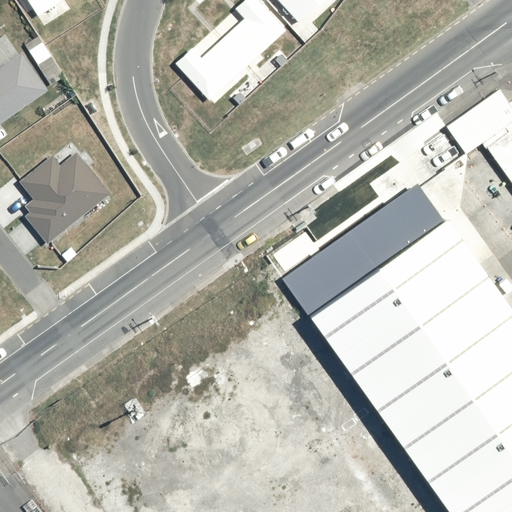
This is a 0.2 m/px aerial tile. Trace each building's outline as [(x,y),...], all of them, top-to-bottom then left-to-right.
[(28,0),(38,15),(61,0),(28,0)] [(194,47),(178,62),(212,100),(288,29),(261,0),(245,0),(237,7),(247,17),(204,57),(194,47)] [(280,0),(301,22),(324,0),(280,0)] [(164,104),(163,101),(168,98),(149,68),(144,72),(118,32),(74,61),(120,132),(164,104)] [(65,76),(39,35),(25,44),(51,85),(65,76)] [(0,121),(47,89),(20,53),(0,67),(0,121)] [(511,133),(502,120),(461,149),(511,220),(511,133)] [(23,216),(48,242),(110,193),(75,152),(59,165),(52,156),(20,180),(39,203),(23,216)] [(421,351),(327,218),(245,275),(339,408),(421,351)]
